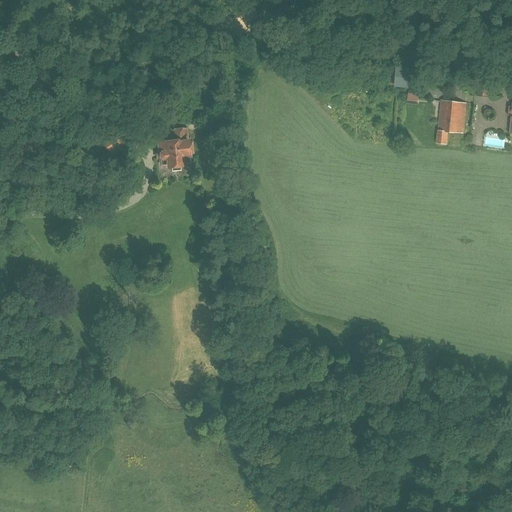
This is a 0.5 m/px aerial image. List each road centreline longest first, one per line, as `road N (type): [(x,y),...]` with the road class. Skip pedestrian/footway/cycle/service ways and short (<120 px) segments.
road 1 (unclassified): [(225,29),(254,40),(511,63)]
road 2 (unclassified): [(0,149),(225,29)]
road 3 (unknown): [(148,161),(136,202),(114,211),(25,211),(0,202)]
